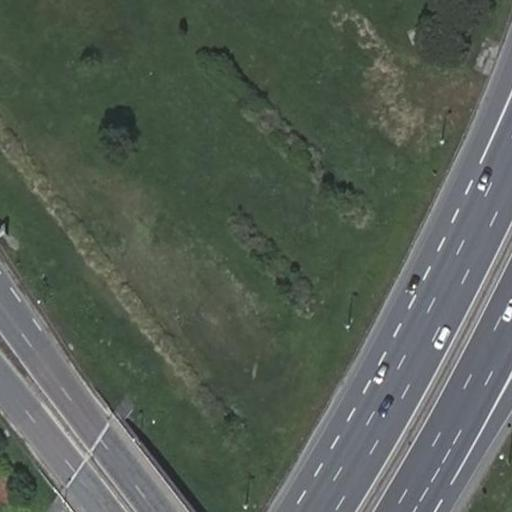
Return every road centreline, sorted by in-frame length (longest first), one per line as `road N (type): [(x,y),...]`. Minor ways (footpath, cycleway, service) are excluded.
road 1 (trunk): [(511,66),(313,511)]
road 2 (trunk): [(511,156),(432,329),(322,511)]
road 3 (primary): [(158,511),(0,300)]
road 4 (trunk): [(403,511),(511,317)]
road 5 (primary): [(0,381),(107,511)]
road 6 (trunk): [(437,511),(511,394)]
